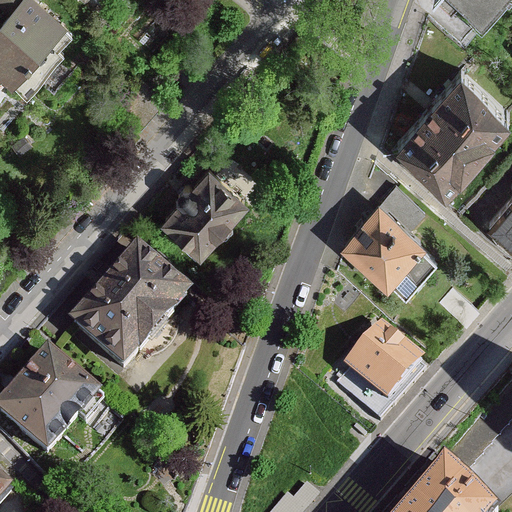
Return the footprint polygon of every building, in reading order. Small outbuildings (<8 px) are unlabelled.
[(11,86),(66,24),(39,0),(0,0),(0,3),(7,10),(0,18),(0,79),(2,77),(11,86)] [(511,0),(469,0),(494,21),(511,0)] [(410,143),(460,190),(511,134),(511,105),(477,72),(410,143)] [(217,170),(168,224),(209,261),(258,207),(217,170)] [(386,205),(415,230),(428,214),(399,190),(386,205)] [(511,199),(493,221),(511,237),(511,199)] [(433,244),(415,230),(386,205),(350,248),(397,288),(433,244)] [(146,252),(75,328),(135,383),(206,308),(146,252)] [(453,288),(440,303),(468,327),(481,313),(453,288)] [(385,333),(351,370),(389,405),(423,368),(385,333)] [(53,356),(2,416),(60,465),(111,405),(53,356)] [(511,380),(446,455),(465,473),(511,419),(511,380)] [(487,511),(442,464),(399,511),(487,511)] [(0,511),(10,511),(21,502),(0,482),(0,511)] [(294,500),(305,511),(312,504),(318,497),(307,486),(294,500)] [(289,496),(274,511),(304,511),(305,511),(294,500),(289,496)]
